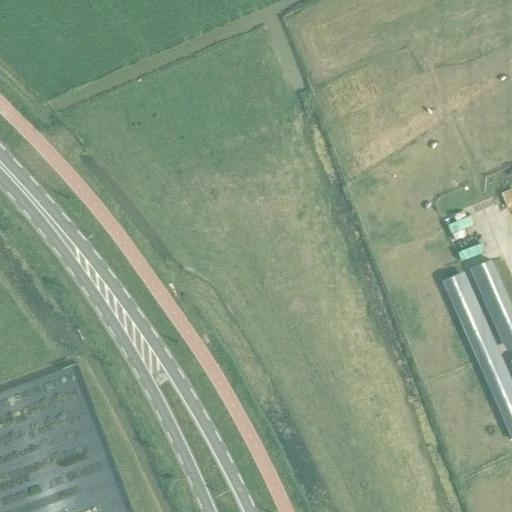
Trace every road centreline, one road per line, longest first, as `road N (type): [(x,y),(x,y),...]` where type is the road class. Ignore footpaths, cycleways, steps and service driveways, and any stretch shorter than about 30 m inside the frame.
road 1 (tertiary): [(249,511),(173,376),(129,329)]
road 2 (tertiary): [(0,164),(129,329)]
road 3 (tertiary): [(129,329),(209,511)]
